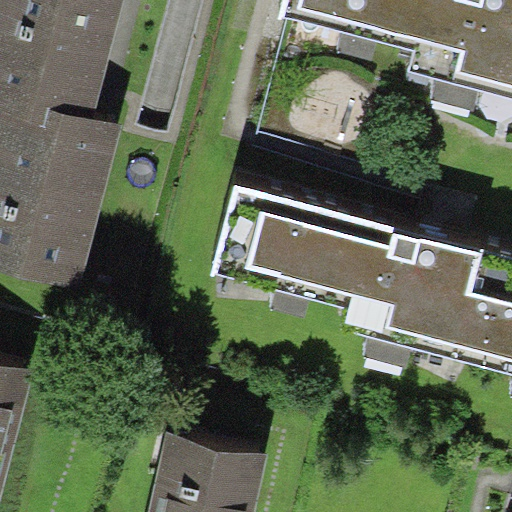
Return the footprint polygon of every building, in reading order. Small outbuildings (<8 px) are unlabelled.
[(0,0),(0,89),(1,90),(0,93),(0,248),(74,268),(119,105),(94,98),(120,0),(0,0)] [(511,0),(278,0),(413,35),(408,56),(511,82),(511,0)] [(511,225),(227,150),(194,273),(511,357),(511,225)] [(0,472),(32,351),(0,342),(0,472)] [(251,511),(268,433),(165,410),(142,511),(251,511)]
